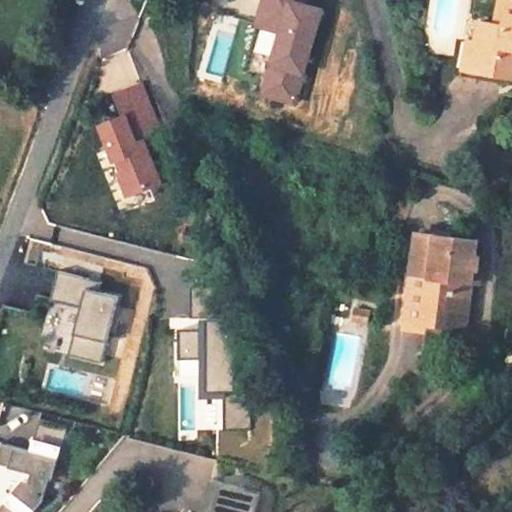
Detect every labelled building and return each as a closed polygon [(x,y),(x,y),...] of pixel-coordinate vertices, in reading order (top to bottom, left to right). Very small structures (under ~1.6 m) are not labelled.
[(511,0),(491,0),(489,18),(471,15),(469,34),(460,32),(453,70),(471,73),(473,62),(510,68),(511,57),(511,0)] [(473,62),(471,73),(509,81),(510,68),(473,62)] [(100,134),(124,198),(158,185),(139,133),(160,126),(143,82),(111,94),(122,126),(100,134)] [(469,253),(472,236),(411,227),(394,325),(416,330),(417,320),(457,326),(467,266),(472,267),(474,254),(469,253)] [(98,293),(100,282),(57,273),(50,302),(71,307),(60,353),(100,362),(115,297),(98,293)] [(367,323),(369,311),(355,308),(353,320),(367,323)] [(178,432),(249,429),(248,394),(233,395),(231,322),(174,324),(178,432)] [(0,451),(0,468),(32,476),(30,485),(5,511),(6,511),(38,511),(44,505),(50,482),(53,483),(66,430),(38,423),(29,455),(1,448),(0,451)] [(219,485),(212,511),(255,511),(259,495),(219,485)]
